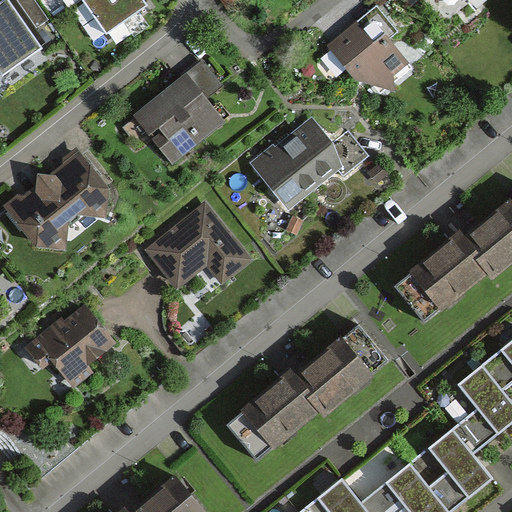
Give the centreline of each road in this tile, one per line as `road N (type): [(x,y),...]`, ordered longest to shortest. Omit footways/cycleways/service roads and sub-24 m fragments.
road 1 (residential): [(53,511),(511,135)]
road 2 (residential): [(0,178),(179,33),(196,0)]
